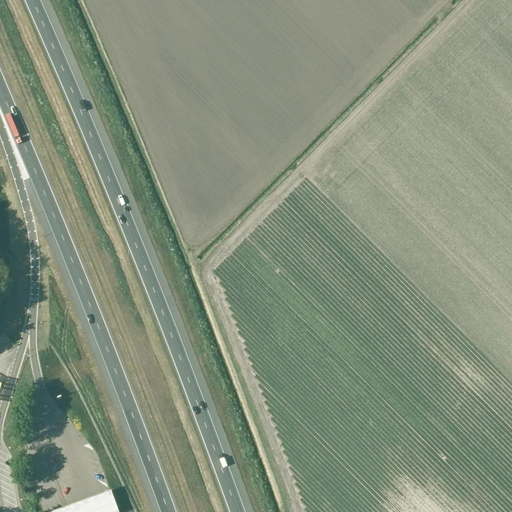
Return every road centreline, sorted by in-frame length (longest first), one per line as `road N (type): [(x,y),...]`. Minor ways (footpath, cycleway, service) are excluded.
road 1 (motorway): [(236,511),(31,0)]
road 2 (motorway): [(0,90),(167,511)]
road 3 (motorway): [(0,127),(31,228),(31,323)]
